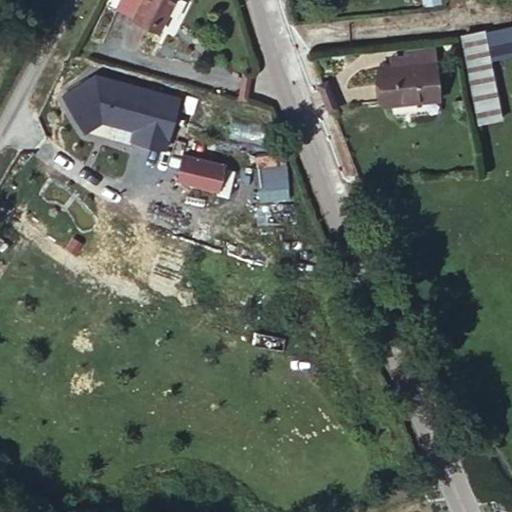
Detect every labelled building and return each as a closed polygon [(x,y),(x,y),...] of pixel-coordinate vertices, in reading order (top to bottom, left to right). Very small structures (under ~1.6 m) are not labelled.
[(121,0),(161,20),(170,0),(121,0)] [(473,30),(491,113),(511,107),(511,100),(496,25),(473,30)] [(410,51),(445,51),(444,39),(410,39),(410,51)] [(447,88),(445,51),(410,51),(388,52),(390,91),(447,88)] [(68,71),(41,124),(59,132),(53,144),(96,168),(113,135),(102,129),(119,95),(68,71)] [(226,151),(186,141),(179,167),(220,177),(226,151)] [(287,201),(286,155),(257,155),(258,201),(287,201)] [(185,209),(203,212),(207,189),(189,186),(185,209)]
